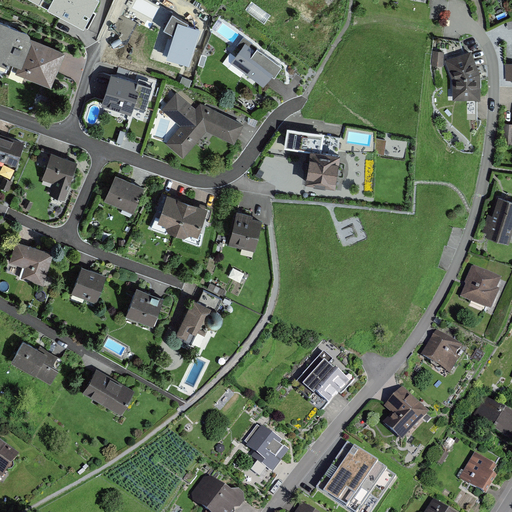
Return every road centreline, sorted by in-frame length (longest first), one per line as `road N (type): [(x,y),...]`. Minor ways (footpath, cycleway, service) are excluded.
road 1 (residential): [(272,511),(420,333),(474,219),(490,147),(493,61),(473,26),(453,22)]
road 2 (residential): [(103,150),(207,187),(228,179),(275,120),(298,110)]
road 3 (residential): [(0,301),(119,369)]
road 4 (residential): [(68,239),(180,285)]
